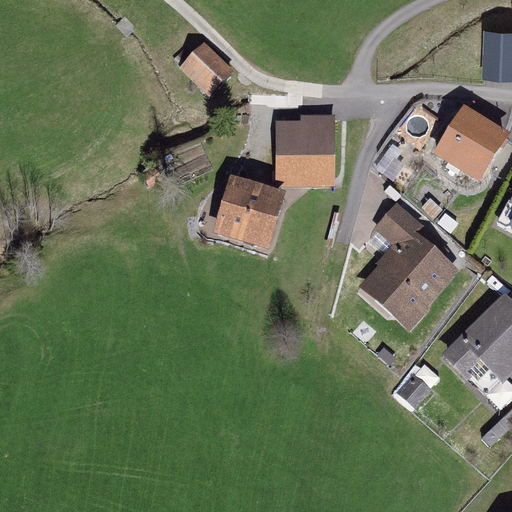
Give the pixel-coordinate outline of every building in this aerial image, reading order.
[(511,31),(486,30),(483,78),(511,79),(511,31)] [(196,50),(169,74),(199,107),(226,82),(196,50)] [(465,112),(432,159),(476,189),(508,142),(465,112)] [(295,131),(266,131),(266,197),(328,198),(328,124),(295,123),(295,131)] [(265,204),(212,189),(196,245),(249,260),(265,204)] [(511,204),(498,231),(511,237),(511,204)] [(391,254),(355,300),(400,335),(446,277),(408,247),(420,232),(392,209),(370,237),(391,254)] [(511,319),(496,303),(434,366),(455,386),(469,372),(492,394),(511,373),(511,319)] [(414,409),(437,383),(419,367),(396,393),(414,409)]
